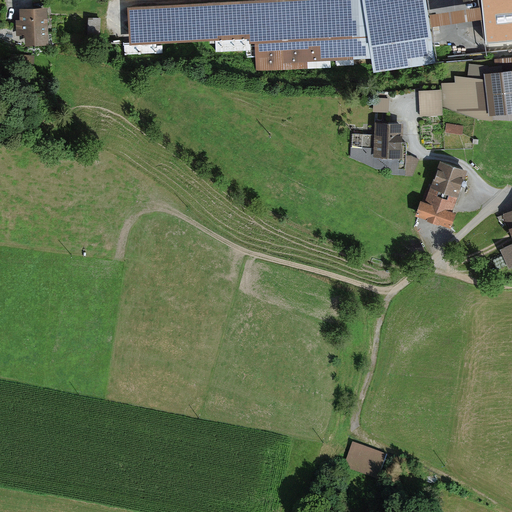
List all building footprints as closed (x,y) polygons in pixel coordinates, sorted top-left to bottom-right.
[(205,0),(128,4),(130,42),(216,37),(216,50),(251,48),(250,40),(255,40),(256,61),(372,55),(374,71),(436,61),(426,0),(205,0)] [(511,33),(511,0),(486,0),(491,36),(511,33)] [(43,11),(22,11),(23,44),(44,43),(43,11)] [(89,18),(89,31),(101,31),(101,18),(89,18)] [(511,67),(484,71),(489,113),(493,113),(494,118),(511,119),(511,67)] [(376,112),(390,112),(390,98),(376,98),(376,112)] [(447,131),(463,133),(463,126),(447,124),(447,131)] [(399,126),(377,125),(376,156),(398,156),(399,126)] [(446,226),(464,174),(441,166),(427,206),(421,204),(417,216),(446,226)] [(511,259),(511,215),(508,217),(511,226),(511,247),(503,251),(508,261),(511,259)] [(384,458),(350,447),(343,471),(376,482),(384,458)]
